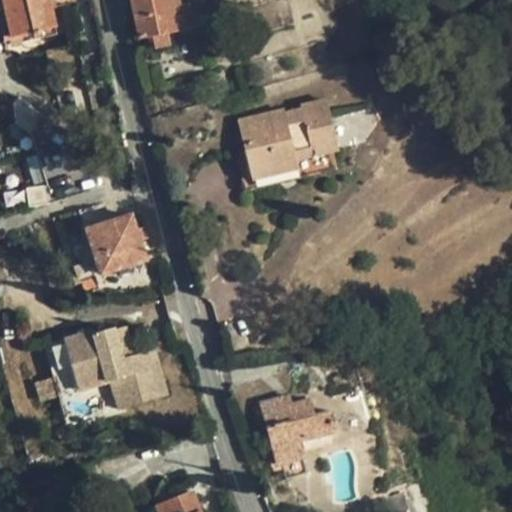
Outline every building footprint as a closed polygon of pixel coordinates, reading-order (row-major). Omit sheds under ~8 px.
[(2,0),(11,36),(56,26),(50,0),(2,0)] [(131,0),(140,38),(152,35),(168,31),(195,26),(190,4),(180,6),(178,0),(131,0)] [(154,48),(171,45),(168,31),(152,35),(154,48)] [(217,63),(237,59),(233,43),(214,46),(217,63)] [(338,149),(326,99),(300,105),(300,107),(284,111),(284,109),(237,120),(244,149),(252,179),(318,163),(316,154),(333,150),(338,149)] [(45,134),(44,101),(14,102),(15,135),(45,134)] [(234,151),(244,192),(338,168),(333,150),(316,154),(318,163),(252,179),(244,149),(234,151)] [(56,200),(75,196),(63,150),(45,155),(56,200)] [(66,235),(81,230),(81,220),(78,209),(59,216),(66,235)] [(138,229),(132,213),(85,228),(81,230),(66,235),(81,280),(100,274),(147,258),(141,239),(138,229)] [(138,229),(141,239),(148,237),(144,227),(138,229)] [(100,274),(81,280),(84,291),(103,285),(100,274)] [(167,395),(154,348),(133,354),(128,336),(117,339),(113,326),(92,333),(92,331),(44,344),(66,423),(167,395)] [(117,339),(128,336),(125,326),(114,329),(117,339)] [(289,396),(260,403),(262,410),(291,403),(289,396)] [(291,403),(262,410),(266,426),(277,464),(281,463),(304,456),(300,440),(334,432),(329,410),(314,414),(310,399),(291,403)] [(304,456),(281,463),(286,479),(309,473),(304,456)] [(201,511),(193,491),(156,505),(158,511),(201,511)]
